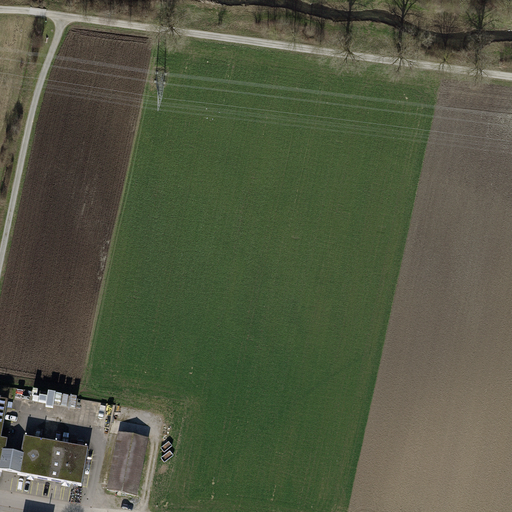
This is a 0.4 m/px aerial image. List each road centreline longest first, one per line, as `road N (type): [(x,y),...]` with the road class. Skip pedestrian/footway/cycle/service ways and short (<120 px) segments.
road 1 (track): [(62,15),(511,76)]
road 2 (track): [(0,263),(30,118),(62,15)]
road 3 (unknown): [(90,509),(96,443),(82,425),(27,416),(0,476)]
